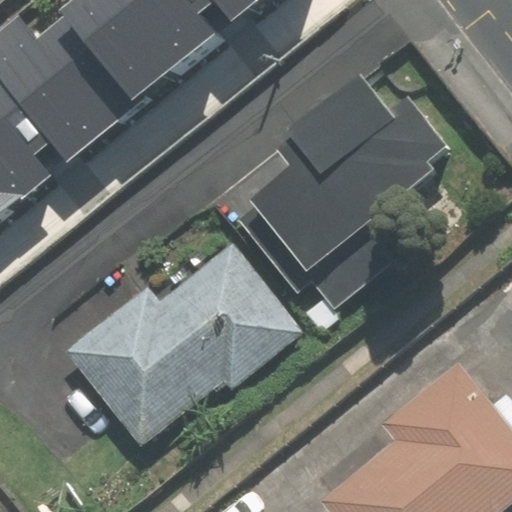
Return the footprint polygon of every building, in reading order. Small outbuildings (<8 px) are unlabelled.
[(0,0),(0,16),(19,0),(0,0)] [(99,0),(84,11),(157,108),(242,45),(208,0),(99,0)] [(235,0),(249,18),(273,0),(235,0)] [(0,34),(0,45),(86,160),(157,108),(84,11),(54,34),(35,9),(0,34)] [(380,71),(308,126),(316,136),(300,148),(312,164),(246,214),(306,291),(320,281),(342,309),(421,249),(395,215),(455,169),(448,160),(467,145),(429,96),(410,110),(380,71)] [(0,222),(69,172),(0,79),(0,222)] [(168,304),(155,288),(76,352),(153,446),(237,378),(247,391),(318,333),(244,243),(168,304)] [(511,511),(511,407),(474,361),(395,425),(406,439),(331,499),(341,511),(511,511)]
